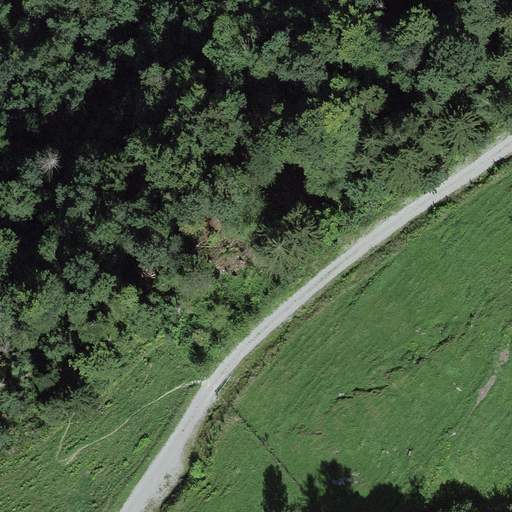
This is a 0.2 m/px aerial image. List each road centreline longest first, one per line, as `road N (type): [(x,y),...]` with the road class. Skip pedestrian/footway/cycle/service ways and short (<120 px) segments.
road 1 (track): [(511,139),(312,287),(211,385)]
road 2 (track): [(211,385),(129,511)]
